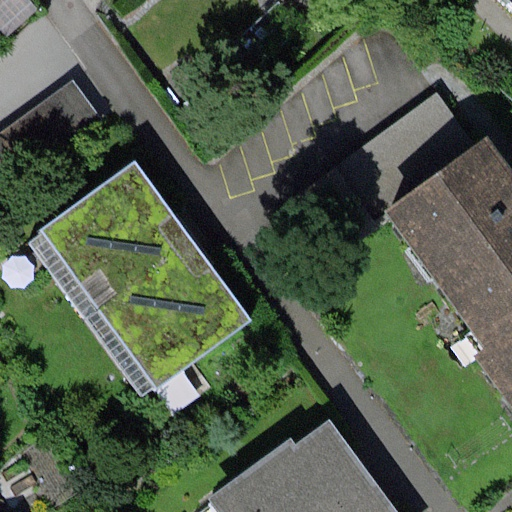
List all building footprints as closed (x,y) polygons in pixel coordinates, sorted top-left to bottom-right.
[(20,0),(0,0),(0,25),(6,33),(30,12),(20,0)] [(511,0),(497,0),(511,14),(511,0)] [(0,133),(0,185),(4,192),(99,122),(70,82),(0,133)] [(211,91),(187,107),(203,130),(227,114),(211,91)] [(436,101),(334,175),(372,227),(387,216),(473,153),(436,101)] [(473,153),(387,216),(487,353),(478,359),(511,405),(511,200),(476,151),(473,153)] [(94,312),(188,244),(176,228),(129,164),(35,233),(94,312)] [(196,255),(188,244),(94,312),(153,392),(246,324),(196,255)] [(209,511),(329,511),(366,486),(354,470),(323,428),(289,453),(285,447),(205,506),(209,511)] [(366,486),(329,511),(385,511),(378,503),(366,486)]
